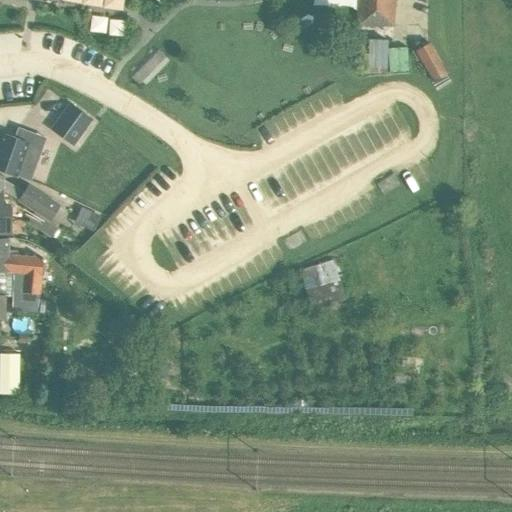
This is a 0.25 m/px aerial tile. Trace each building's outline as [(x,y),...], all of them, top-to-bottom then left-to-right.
[(392,0),(356,0),(357,8),(357,24),(393,25),(392,0)] [(344,54),(362,41),(353,29),(335,42),(344,54)] [(402,38),(387,38),(367,38),(367,72),(386,72),(387,60),(402,60),(402,38)] [(414,49),(432,81),(448,73),(430,41),(414,49)] [(126,72),(143,88),(169,61),(152,45),(149,48),(147,45),(143,49),(145,52),(132,65),(130,63),(126,67),(129,69),(126,72)] [(55,129),(75,145),(94,121),(73,105),(55,129)] [(7,132),(0,149),(0,169),(16,175),(27,180),(30,171),(34,172),(48,138),(21,127),(17,136),(7,132)] [(379,179),(376,181),(384,194),(400,184),(391,171),(382,176),(382,175),(378,178),(379,179)] [(35,211),(50,221),(60,204),(28,183),(23,190),(5,181),(3,181),(3,174),(0,172),(0,190),(4,191),(13,196),(18,199),(17,200),(35,211)] [(4,191),(0,190),(0,214),(1,215),(9,215),(12,215),(13,196),(4,191)] [(102,215),(81,206),(74,222),(94,232),(102,215)] [(40,229),(47,219),(35,211),(28,222),(40,229)] [(12,217),(12,215),(9,215),(1,215),(0,214),(0,232),(12,233),(12,217)] [(58,227),(47,219),(40,229),(51,237),(58,227)] [(307,245),(299,230),(296,232),(295,231),(291,233),(292,234),(283,239),(291,253),(307,245)] [(53,300),(39,298),(43,258),(14,256),(14,251),(8,250),(9,238),(0,237),(0,270),(12,271),(11,310),(32,313),(51,314),(53,300)] [(300,269),(311,310),(342,300),(330,260),(300,269)] [(162,350),(147,355),(155,380),(169,375),(162,350)] [(0,353),(0,374),(5,375),(4,393),(18,393),(19,353),(0,353)]
